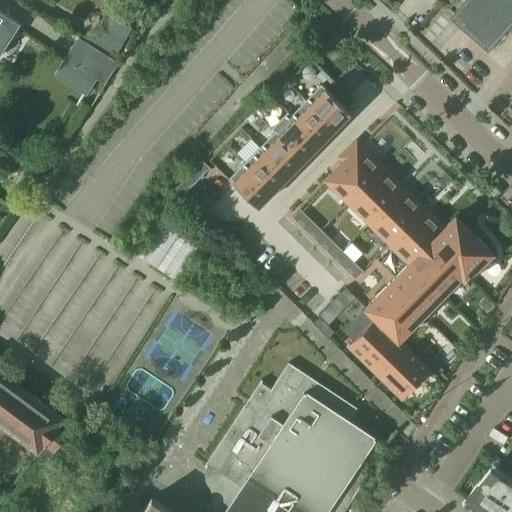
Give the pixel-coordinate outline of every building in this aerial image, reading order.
[(511,0),(452,0),(446,7),(488,43),(511,15),(511,0)] [(0,53),(14,31),(20,23),(21,22),(0,8),(0,53)] [(132,27),(110,14),(101,29),(124,42),(132,27)] [(94,63),(102,51),(80,37),(73,49),(94,63)] [(322,83),(306,99),(335,127),(351,112),(326,87),(325,87),(322,83)] [(291,114),(291,115),(320,143),(335,127),(306,99),(291,114)] [(288,111),(272,127),(275,131),(276,130),(305,159),(320,143),(291,115),(291,114),(288,111)] [(465,205),(476,192),(468,184),(475,177),(413,120),(395,141),(465,205)] [(275,131),(260,146),(289,174),(305,159),(276,130),(275,131)] [(260,146),(245,161),(274,190),(289,174),(260,146)] [(351,159),(329,181),(411,260),(370,302),(365,307),(375,316),(348,343),(364,359),(404,398),(437,364),(406,333),(465,273),(470,277),(472,280),(475,277),(473,274),(494,253),(456,216),(444,228),(362,148),(359,150),(351,159)] [(203,160),(196,166),(203,174),(210,167),(203,160)] [(245,161),(230,177),(258,205),(274,190),(245,161)] [(196,166),(189,173),(197,181),(203,174),(196,166)] [(189,173),(183,180),(190,188),(197,181),(189,173)] [(183,180),(176,187),(183,195),(190,188),(183,180)] [(301,208),(293,216),(299,223),(307,215),(301,208)] [(136,255),(179,280),(202,239),(160,215),(136,255)] [(307,215),(299,223),(305,229),(313,221),(307,215)] [(313,221),(305,229),(312,235),(320,227),(313,221)] [(320,227),(312,235),(318,241),(326,233),(320,227)] [(326,233),(318,241),(324,247),(332,239),(326,233)] [(332,239),(324,247),(331,253),(338,245),(332,239)] [(338,245),(331,253),(337,260),(345,252),(338,245)] [(345,252),(337,260),(343,266),(351,258),(345,252)] [(351,258),(343,266),(350,272),(357,264),(351,258)] [(357,264),(350,272),(356,278),(364,270),(357,264)] [(336,296),(346,306),(356,296),(346,286),(336,296)] [(320,316),(314,322),(321,330),(327,323),(320,316)] [(327,323),(321,330),(329,337),(335,331),(327,323)] [(0,421),(38,450),(47,456),(53,449),(54,450),(68,432),(66,431),(72,424),(62,417),(63,416),(0,368),(0,367),(4,362),(0,358),(0,421)] [(205,470),(205,475),(206,481),(209,485),(211,490),(212,496),(211,500),(208,504),(220,511),(341,511),(352,497),(366,476),(356,469),(376,438),(349,420),(357,407),(341,396),(289,362),(271,388),(261,381),(205,464),(207,465),(205,470)] [(470,511),(511,511),(511,481),(502,475),(490,467),(463,503),(463,504),(462,506),(470,511)] [(173,511),(152,498),(141,511),(173,511)]
